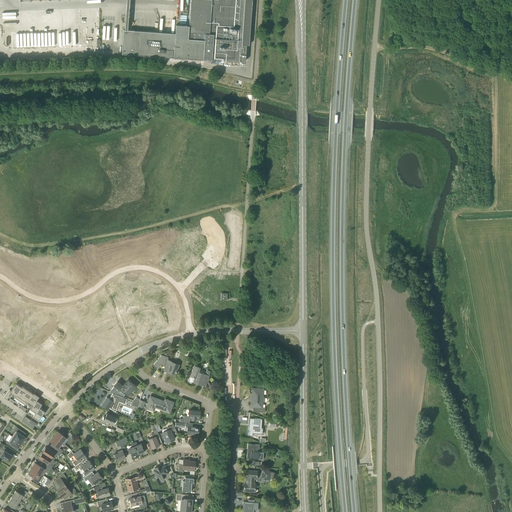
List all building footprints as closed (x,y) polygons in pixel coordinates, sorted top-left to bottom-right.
[(190,0),(189,26),(176,25),(175,33),(123,30),(121,53),(203,60),(244,62),(245,61),(246,45),(249,45),(252,0),(190,0)] [(43,352),(37,360),(39,361),(34,368),(39,372),(39,373),(45,363),(41,360),(43,357),(43,358),(46,354),(43,352)] [(178,364),(168,361),(168,360),(168,358),(168,357),(162,355),(161,355),(153,365),(154,365),(157,368),(163,362),(167,363),(163,371),(174,375),(178,364)] [(39,373),(44,376),(50,367),(45,364),(46,363),(45,363),(39,373)] [(189,376),(190,377),(189,381),(204,386),(206,381),(209,381),(210,371),(207,370),(204,374),(198,372),(200,368),(194,365),(189,376)] [(49,381),(56,371),(50,367),(44,376),(50,380),(49,381)] [(56,371),(49,381),(54,384),(60,375),(55,372),(56,371)] [(57,381),(62,384),(68,375),(63,372),(60,375),(54,384),(55,385),(57,381)] [(68,375),(62,384),(63,385),(65,381),(71,384),(77,375),(71,372),(68,375)] [(122,392),(122,391),(125,394),(134,385),(128,380),(122,386),(117,382),(114,385),(122,392)] [(21,385),(20,385),(15,382),(10,389),(8,388),(3,396),(6,398),(9,394),(8,394),(10,391),(14,394),(21,385)] [(19,398),(20,398),(26,388),(21,385),(14,394),(14,395),(15,394),(20,397),(19,398)] [(26,388),(20,398),(25,402),(32,392),(31,393),(26,389),(27,389),(26,388)] [(264,413),(265,408),(262,408),(262,403),(264,401),(264,398),(262,396),(263,389),(251,388),(250,407),(258,408),(257,412),(264,413)] [(28,408),(29,408),(37,396),(32,392),(25,402),(26,401),(31,405),(28,408)] [(109,400),(106,398),(101,405),(107,409),(109,407),(117,413),(120,403),(126,405),(128,401),(112,395),(110,399),(109,400)] [(31,416),(40,403),(35,400),(37,396),(29,408),(34,412),(31,416)] [(164,401),(150,396),(146,409),(153,411),(155,408),(169,413),(173,402),(165,399),(164,401)] [(142,410),(145,401),(140,400),(137,408),(142,410)] [(43,411),(38,407),(40,403),(31,416),(37,420),(43,411)] [(199,421),(200,412),(190,411),(190,415),(188,415),(188,416),(183,416),(183,422),(189,423),(190,420),(199,421)] [(116,417),(106,413),(105,416),(104,416),(102,421),(113,425),(116,417)] [(27,425),(30,420),(25,416),(22,421),(27,425)] [(248,436),(252,436),(252,433),(262,434),(263,428),(261,428),(262,419),(255,418),(254,421),(251,420),(251,427),(249,426),(248,436)] [(36,423),(30,420),(27,425),(32,429),(36,423)] [(198,435),(198,427),(192,427),(193,423),(186,423),(185,428),(187,428),(187,434),(198,435)] [(152,448),(159,445),(156,439),(160,437),(154,424),(151,425),(154,430),(153,430),(154,433),(151,434),(152,437),(148,439),(150,443),(147,444),(149,449),(152,447),(152,448)] [(167,440),(167,442),(174,439),(171,432),(176,430),(173,425),(166,428),(167,431),(160,434),(162,439),(164,438),(165,441),(167,440)] [(15,431),(12,436),(21,442),(25,437),(19,433),(21,431),(16,428),(14,430),(15,431)] [(54,437),(63,444),(63,443),(62,442),(65,438),(70,442),(72,439),(67,434),(64,437),(58,432),(57,432),(54,435),(54,436),(54,437)] [(7,441),(5,443),(10,447),(12,444),(18,448),(21,442),(12,436),(8,441),(7,441)] [(59,448),(63,444),(54,437),(53,437),(50,440),(50,441),(56,447),(54,449),(61,454),(62,451),(59,448)] [(133,443),(137,454),(140,453),(141,454),(144,452),(143,451),(140,444),(137,445),(136,442),(133,443)] [(135,455),(137,454),(133,443),(131,444),(132,447),(128,449),(131,456),(132,456),(132,457),(135,456),(135,455)] [(258,458),(259,451),(257,451),(257,449),(259,449),(259,445),(247,444),(247,449),(247,448),(247,449),(248,449),(248,453),(247,452),(246,459),(251,459),(251,457),(258,458)] [(0,453),(0,455),(2,457),(1,457),(5,460),(5,459),(9,461),(12,456),(9,454),(11,451),(4,447),(2,449),(3,450),(0,453)] [(61,454),(54,449),(53,452),(46,447),(45,448),(44,448),(42,451),(43,452),(42,452),(53,460),(56,455),(58,456),(61,454)] [(79,459),(84,455),(80,449),(74,454),(73,454),(74,455),(76,458),(72,462),(75,466),(81,462),(79,459)] [(117,461),(125,458),(121,450),(114,453),(115,454),(114,455),(117,461)] [(50,465),(53,460),(42,452),(42,453),(41,453),(38,457),(39,457),(39,458),(46,462),(44,465),(50,469),(52,466),(50,465)] [(81,470),(83,468),(85,472),(87,470),(91,468),(93,466),(88,460),(88,461),(84,464),(82,461),(81,462),(75,466),(70,470),(72,472),(76,470),(79,468),(81,470)] [(194,465),(195,462),(187,461),(187,460),(183,460),(183,464),(179,464),(178,472),(183,472),(183,470),(194,470),(195,470),(196,470),(196,469),(196,468),(196,467),(196,466),(195,466),(194,465)] [(50,469),(44,465),(42,468),(35,463),(35,464),(34,463),(31,467),(32,468),(43,476),(46,471),(48,472),(50,469)] [(155,470),(154,470),(157,478),(159,477),(160,479),(166,476),(165,474),(169,473),(166,465),(159,468),(158,466),(155,468),(155,470)] [(43,476),(32,468),(31,469),(31,468),(28,472),(29,473),(28,473),(37,479),(40,474),(43,476)] [(270,481),(271,471),(262,468),(261,480),(270,481)] [(94,474),(92,471),(83,478),(86,481),(88,480),(92,486),(95,484),(95,483),(96,482),(98,484),(102,481),(101,479),(102,478),(97,472),(94,474)] [(257,479),(257,471),(246,471),(246,479),(246,484),(244,484),(244,491),(255,492),(255,484),(254,484),(254,479),(257,479)] [(57,492),(66,486),(62,480),(66,477),(63,474),(56,479),(58,482),(53,486),(57,492)] [(126,486),(137,483),(136,480),(140,479),(139,476),(125,480),(126,486)] [(193,487),(194,478),(185,478),(185,482),(183,481),(182,491),(191,491),(191,486),(193,487)] [(137,483),(126,486),(128,492),(138,490),(137,483)] [(103,489),(101,484),(89,490),(90,493),(94,491),(96,498),(110,495),(108,487),(103,489)] [(66,486),(57,492),(61,498),(67,494),(69,497),(76,492),(74,488),(69,491),(66,486)] [(12,497),(18,501),(21,503),(22,502),(19,500),(21,498),(23,500),(25,497),(16,491),(12,497)] [(187,494),(176,493),(176,499),(181,500),(180,511),(184,511),(185,511),(190,511),(192,499),(186,498),(187,494)] [(16,505),(18,501),(12,497),(8,503),(17,509),(19,506),(16,505)] [(141,502),(140,497),(129,499),(131,506),(139,504),(140,508),(150,505),(148,500),(141,502)] [(71,511),(77,510),(74,499),(63,502),(65,507),(61,508),(61,511),(71,511)] [(107,502),(106,499),(97,501),(98,506),(101,505),(103,511),(113,509),(111,501),(107,502)] [(253,511),(254,509),(253,509),(253,502),(248,502),(248,509),(242,508),(242,511),(253,511)]
